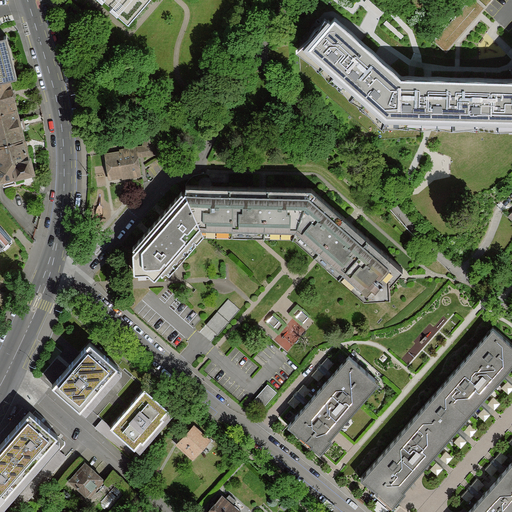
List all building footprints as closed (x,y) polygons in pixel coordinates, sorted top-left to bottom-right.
[(143,0),(107,0),(128,17),(143,0)] [(487,8),(477,0),(471,0),(434,43),(447,54),(487,8)] [(401,77),(335,18),(331,22),(325,17),(297,50),(382,126),(427,127),(511,128),(511,80),(428,78),(401,77)] [(0,36),(0,81),(12,78),(13,81),(22,79),(10,35),(0,36)] [(0,113),(16,109),(9,79),(0,81),(0,113)] [(16,109),(0,113),(0,145),(23,140),(16,109)] [(121,152),(106,154),(110,179),(124,177),(124,174),(141,172),(138,153),(155,150),(151,131),(142,132),(144,146),(121,150),(121,152)] [(23,140),(0,145),(0,175),(1,180),(32,173),(23,140)] [(186,186),(186,192),(202,229),(204,233),(232,234),(233,201),(230,201),(230,186),(186,186)] [(269,187),(230,186),(230,201),(233,201),(232,234),(265,235),(265,203),(268,203),(269,187)] [(312,188),(269,187),(268,203),(265,203),(265,235),(293,236),(312,188)] [(325,200),(312,188),(293,236),(315,254),(336,230),(334,228),(344,217),(325,200)] [(164,212),(155,222),(185,248),(190,243),(202,229),(186,192),(184,194),(182,192),(164,212)] [(369,238),(344,217),(334,228),(336,230),(315,254),(340,276),(361,251),(359,249),(369,238)] [(133,247),(136,249),(133,252),(134,272),(148,272),(155,278),(161,272),(163,274),(174,260),(178,256),(185,248),(155,222),(145,233),(133,247)] [(404,269),(369,238),(359,249),(361,251),(340,276),(365,298),(391,296),(391,283),(404,269)] [(220,309),(206,325),(217,336),(240,310),(235,306),(228,300),(223,306),(220,309)] [(511,344),(493,328),(463,362),(493,389),(511,367),(511,344)] [(90,342),(53,384),(81,408),(117,366),(90,342)] [(349,356),(319,390),(349,416),(379,382),(349,356)] [(335,363),(328,358),(322,364),(329,370),(335,363)] [(463,362),(440,389),(470,416),(493,389),(463,362)] [(325,375),(318,369),(312,376),(319,382),(325,375)] [(511,390),(511,385),(508,381),(502,388),(509,394),(511,390)] [(276,391),(267,383),(252,400),(261,408),(276,391)] [(311,390),(304,385),(298,391),(305,397),(311,390)] [(135,447),(168,409),(144,388),(111,426),(135,447)] [(440,389),(416,417),(446,443),(470,416),(440,389)] [(319,390),(289,426),(312,443),(311,445),(321,453),(333,439),(331,437),(338,429),(349,416),(319,390)] [(301,402),(294,396),(288,403),(295,409),(301,402)] [(501,403),(494,397),(488,404),(495,410),(501,403)] [(491,415),(484,408),(478,415),(485,421),(491,415)] [(0,445),(0,499),(58,433),(32,409),(0,445)] [(392,443),(422,470),(446,443),(416,417),(392,443)] [(477,430),(470,424),(464,431),(471,437),(477,430)] [(194,427),(179,445),(192,457),(207,439),(194,427)] [(467,442),(460,436),(454,442),(461,448),(467,442)] [(422,470),(392,443),(361,479),(377,490),(376,492),(393,507),(406,491),(404,490),(422,470)] [(453,457),(446,451),(440,458),(447,464),(453,457)] [(508,458),(501,452),(495,458),(502,464),(508,458)] [(511,461),(493,484),(511,500),(511,461)] [(443,468),(437,462),(431,469),(438,475),(443,468)] [(86,463),(71,480),(90,497),(98,488),(95,485),(102,477),(86,463)] [(498,469),(491,463),(485,470),(492,476),(498,469)] [(484,484),(478,478),(472,485),(479,491),(484,484)] [(469,511),(470,511),(511,511),(511,500),(493,484),(469,511)] [(116,486),(101,502),(109,509),(124,493),(116,486)] [(475,496),(468,490),(462,497),(469,503),(475,496)] [(235,511),(237,511),(223,499),(210,511),(235,511)]
